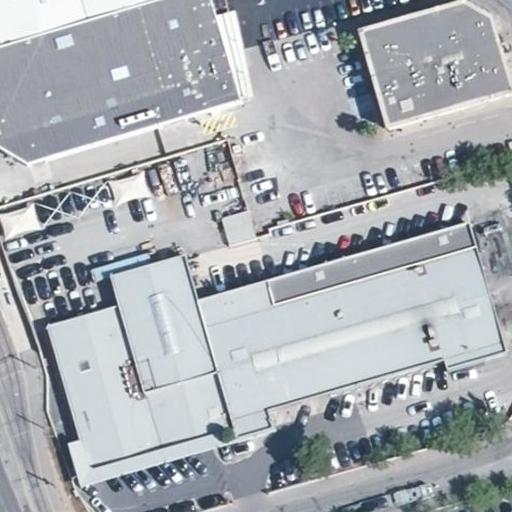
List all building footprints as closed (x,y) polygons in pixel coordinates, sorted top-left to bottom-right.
[(209,0),(0,0),(0,151),(30,169),(241,107),(209,0)] [(511,95),(511,93),(491,22),(463,6),(360,36),(388,132),(511,95)] [(145,176),(73,191),(78,214),(150,199),(145,176)] [(34,206),(0,215),(6,237),(39,229),(34,206)] [(249,211),(222,219),(230,248),(257,240),(249,211)] [(505,364),(475,257),(469,235),(263,290),(299,411),(443,371),(446,380),(505,364)] [(160,457),(171,440),(179,444),(193,441),(198,433),(214,442),(235,436),(237,446),(272,438),(267,420),(299,411),(270,314),(263,290),(253,293),(197,308),(184,264),(112,284),(119,312),(47,331),(54,358),(79,449),(116,469),(160,457)]
